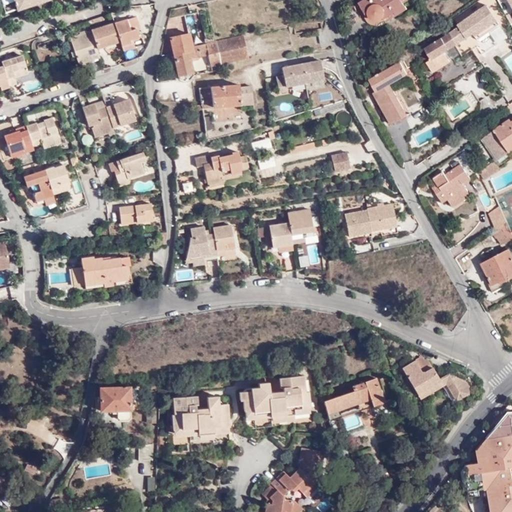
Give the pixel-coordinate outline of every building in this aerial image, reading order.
[(50,1),(49,0),(1,0),(6,15),(16,11),(18,13),(19,12),(24,16),(29,14),(31,10),(30,8),(38,6),(39,8),(43,10),(47,8),(49,4),(48,4),(50,1)] [(361,0),(360,1),(367,13),(369,13),(372,16),(375,18),(379,19),(382,18),(385,17),(396,11),(398,14),(407,8),(401,0),(361,0)] [(458,43),(473,33),(475,36),(498,21),(486,4),(456,24),(458,27),(451,31),(458,43)] [(120,46),(130,43),(129,39),(136,37),(134,30),(133,25),(137,24),(135,17),(113,24),(119,42),(120,46)] [(91,30),(91,32),(96,49),(119,42),(113,24),(91,30)] [(454,46),(458,43),(451,31),(448,33),(445,28),(443,29),(453,45),(454,46)] [(444,52),(454,46),(453,45),(443,29),(431,36),(435,42),(425,47),(432,59),(427,62),(433,72),(450,61),(444,52)] [(77,65),(99,58),(96,49),(91,32),(69,38),(77,65)] [(169,36),(179,78),(181,80),(183,81),(185,81),(188,81),(190,80),(191,78),(193,74),(189,57),(208,53),(210,65),(221,63),(216,43),(216,41),(192,46),(189,32),(169,36)] [(410,47),(412,46),(424,39),(421,34),(408,42),(410,47)] [(216,43),(221,63),(248,57),(243,35),(216,41),(216,43)] [(409,48),(413,56),(417,54),(412,46),(410,47),(409,48)] [(482,66),(474,53),(440,74),(447,85),(464,75),(465,76),(482,66)] [(10,85),(17,82),(15,77),(28,73),(22,54),(2,61),(3,65),(4,67),(10,85)] [(320,59),(282,67),(283,74),(276,75),(279,92),(287,91),(286,86),(324,79),(320,59)] [(401,61),(371,78),(380,95),(377,97),(392,123),(406,115),(392,89),(411,79),(401,61)] [(0,85),(1,85),(2,89),(10,86),(10,85),(4,67),(3,65),(0,66),(0,85)] [(253,105),(252,93),(240,94),(240,89),(240,86),(200,89),(202,110),(253,105)] [(83,109),(90,106),(88,99),(81,101),(83,109)] [(344,106),(342,100),(314,109),(316,115),(344,106)] [(107,108),(113,128),(136,121),(130,101),(107,108)] [(95,137),(114,131),(113,128),(107,108),(105,102),(90,106),(83,109),(89,127),(94,126),(94,128),(92,128),(92,129),(95,137)] [(421,113),(407,117),(410,127),(424,122),(421,113)] [(37,123),(27,127),(33,146),(43,143),(45,149),(62,143),(53,118),(45,121),(46,122),(43,123),(44,126),(39,128),(38,125),(37,123)] [(505,155),(506,158),(511,154),(511,122),(510,120),(489,133),(482,138),(497,160),(505,155)] [(27,127),(27,126),(19,128),(20,131),(12,134),(4,136),(6,144),(10,153),(24,149),(24,151),(34,148),(33,146),(27,127)] [(253,152),(271,147),(269,138),(251,142),(253,152)] [(317,146),(315,141),(290,147),(291,152),(317,146)] [(11,158),(35,150),(34,148),(24,151),(24,149),(10,153),(11,158)] [(223,178),(241,174),(240,169),(248,167),(246,154),(239,156),(238,150),(231,152),(232,154),(219,157),(218,155),(211,156),(210,154),(195,157),(197,166),(204,164),(206,178),(222,175),(223,178)] [(111,172),(114,171),(118,169),(119,172),(115,173),(119,186),(129,183),(127,179),(144,174),(141,163),(146,162),(143,152),(108,164),(111,172)] [(346,152),(332,155),(335,170),(350,166),(346,152)] [(496,161),(480,172),(486,179),(501,169),(496,161)] [(64,163),(45,169),(54,194),(62,191),(62,189),(71,186),(64,163)] [(464,185),(462,181),(469,176),(461,163),(445,173),(443,171),(434,177),(438,183),(433,187),(443,202),(448,199),(450,202),(467,190),(464,185)] [(37,202),(54,196),(54,194),(45,169),(25,176),(28,186),(38,183),(41,190),(34,192),(37,202)] [(208,184),(223,181),(223,178),(222,175),(206,178),(208,184)] [(464,185),(471,180),(469,176),(462,181),(464,185)] [(184,194),(193,192),(191,182),(182,184),(184,194)] [(453,206),(470,195),(467,190),(450,202),(453,206)] [(62,198),(66,212),(87,205),(83,191),(62,198)] [(118,207),(120,220),(128,218),(129,223),(152,219),(150,203),(118,207)] [(396,224),(392,203),(366,208),(366,209),(344,213),(345,219),(341,220),(343,230),(346,229),(348,235),(370,231),(370,230),(381,228),(380,227),(396,224)] [(500,213),(504,223),(507,221),(500,205),(497,207),(500,213)] [(497,228),(504,223),(500,213),(497,207),(490,212),(497,228)] [(275,245),(290,243),(290,242),(303,240),(302,236),(311,234),(307,208),(285,211),(287,221),(267,224),(270,246),(275,245)] [(511,238),(511,234),(511,233),(505,225),(504,223),(497,228),(492,232),(501,244),(511,238)] [(203,259),(203,257),(202,251),(205,250),(206,257),(207,260),(218,259),(217,255),(235,252),(231,224),(212,227),(213,233),(205,235),(203,226),(190,228),(191,237),(189,237),(185,256),(190,257),(192,258),(192,261),(203,259)] [(371,234),(389,231),(389,233),(397,232),(396,224),(380,227),(381,228),(370,230),(370,231),(371,234)] [(371,234),(370,231),(348,235),(346,229),(343,230),(345,239),(371,235),(371,234)] [(0,270),(9,269),(3,241),(0,241),(0,270)] [(501,283),(502,283),(511,277),(511,257),(508,249),(493,258),(491,254),(479,261),(486,274),(482,276),(489,287),(499,281),(501,283)] [(291,255),(291,253),(281,254),(284,270),(302,267),(300,253),(291,255)] [(80,258),(81,268),(83,286),(102,284),(102,288),(113,286),(112,282),(127,281),(125,266),(125,265),(119,265),(118,257),(101,260),(100,258),(92,258),(92,256),(80,258)] [(128,256),(118,257),(119,265),(125,265),(125,266),(129,265),(128,256)] [(259,270),(257,256),(248,257),(250,270),(259,270)] [(83,286),(81,268),(71,269),(73,288),(83,286)] [(504,287),(502,283),(501,283),(499,281),(489,287),(493,294),(504,288),(504,287)] [(428,355),(418,360),(425,373),(434,367),(428,355)] [(425,373),(418,360),(405,368),(420,394),(443,381),(434,367),(425,373)] [(264,388),(263,382),(255,383),(256,386),(248,387),(249,391),(237,391),(237,400),(240,400),(242,411),(250,409),(251,414),(267,411),(268,416),(292,412),(292,407),(309,404),(307,389),(303,389),(301,373),(277,376),(277,380),(277,383),(274,383),(273,385),(272,385),(272,387),(264,388)] [(262,376),(263,382),(264,388),(272,387),(272,385),(273,385),(274,383),(277,383),(277,380),(268,375),(262,376)] [(447,378),(459,400),(464,397),(466,389),(452,375),(447,378)] [(353,391),(324,401),(328,416),(337,414),(335,410),(370,398),(373,406),(385,402),(377,378),(352,386),(353,391)] [(443,381),(445,385),(455,403),(459,400),(447,378),(443,381)] [(443,381),(420,394),(422,398),(445,385),(443,381)] [(130,385),(99,387),(101,409),(117,409),(117,416),(120,419),(127,419),(129,419),(132,416),(130,385)] [(149,389),(149,401),(157,402),(158,389),(149,389)] [(201,391),(194,399),(195,402),(198,402),(201,404),(205,404),(205,397),(207,397),(206,391),(201,391)] [(195,402),(194,399),(194,396),(170,399),(171,415),(169,415),(171,432),(195,429),(196,433),(213,431),(213,427),(228,425),(226,404),(216,404),(216,396),(207,397),(205,397),(205,404),(201,404),(198,402),(195,402)] [(511,425),(511,406),(502,413),(510,426),(511,425)] [(158,421),(159,409),(146,410),(146,422),(158,421)] [(153,459),(153,443),(139,445),(138,460),(153,459)] [(486,486),(511,473),(511,459),(505,444),(498,447),(497,446),(495,447),(497,452),(493,454),(475,462),(486,486)] [(302,447),(299,465),(316,483),(319,480),(324,451),(302,447)] [(299,468),(315,484),(316,483),(299,465),(299,468)] [(307,497),(317,487),(315,484),(299,468),(289,477),(283,471),(270,483),(271,483),(283,495),(290,488),(292,489),(294,489),(297,488),(307,497)] [(511,481),(511,473),(486,486),(489,492),(511,481)] [(0,476),(0,492),(10,492),(10,483),(6,483),(6,478),(0,476)] [(154,491),(153,476),(146,477),(147,492),(154,491)] [(267,511),(297,511),(302,508),(296,501),(284,498),(283,495),(271,483),(261,492),(267,499),(269,497),(271,499),(271,503),(266,502),(264,511),(267,511)] [(483,511),(482,493),(472,494),(473,511),(483,511)] [(66,498),(49,500),(44,510),(67,506),(66,498)]
